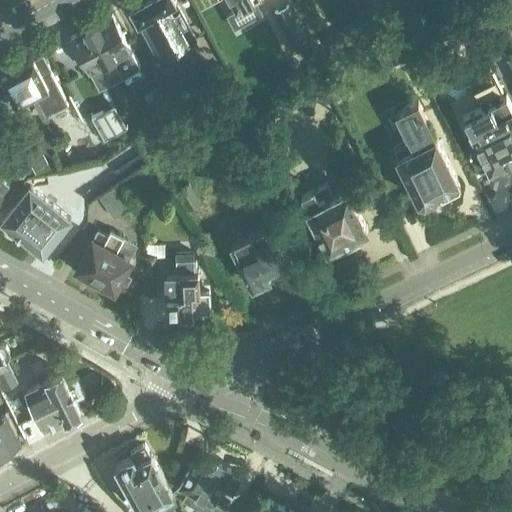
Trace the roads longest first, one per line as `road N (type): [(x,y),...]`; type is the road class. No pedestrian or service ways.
road 1 (residential): [(199,386),(511,239)]
road 2 (tertiary): [(199,386),(429,511)]
road 3 (tertiary): [(0,273),(199,386)]
road 4 (residential): [(0,486),(199,386)]
